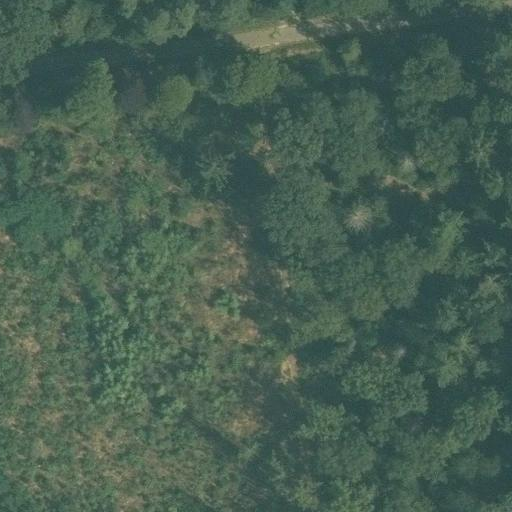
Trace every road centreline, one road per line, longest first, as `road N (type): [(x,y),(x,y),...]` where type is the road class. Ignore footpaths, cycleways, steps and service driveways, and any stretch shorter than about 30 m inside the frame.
road 1 (unclassified): [(0,70),(511,7)]
road 2 (track): [(322,511),(262,38)]
